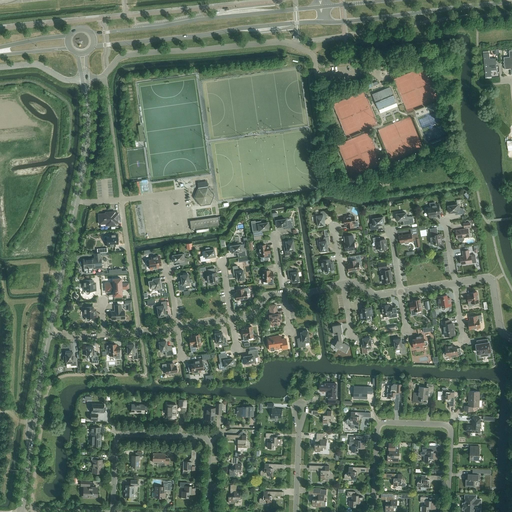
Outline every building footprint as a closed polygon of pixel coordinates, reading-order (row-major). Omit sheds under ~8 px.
[(483,54),(484,65),(496,64),(495,58),(490,59),(489,53),(488,51),(483,51),(483,54)] [(496,64),(484,65),(485,77),(491,77),(491,71),(497,70),(496,64)] [(379,110),(396,103),(396,102),(390,87),(382,90),(373,95),(379,110)] [(149,192),(148,179),(137,180),(138,193),(149,192)] [(210,204),(214,195),(208,187),(198,188),(194,198),(200,206),(210,204)] [(425,210),(425,211),(426,211),(426,212),(427,212),(428,212),(429,212),(429,218),(434,217),(434,215),(440,214),(438,204),(436,205),(435,202),(430,203),(430,207),(427,208),(426,208),(425,209),(425,210)] [(456,215),(464,213),(463,208),(460,208),(460,204),(447,206),(448,211),(449,211),(449,213),(456,212),(456,215)] [(327,217),(326,211),(321,212),(321,216),(317,216),(318,227),(323,226),(323,225),(325,225),(324,218),(327,217)] [(104,216),(104,214),(99,215),(99,219),(98,219),(99,223),(100,224),(107,223),(107,225),(115,225),(115,223),(118,222),(118,213),(117,213),(117,214),(114,214),(114,213),(113,213),(107,213),(107,214),(106,214),(106,216),(104,216)] [(412,216),(406,217),(406,213),(395,215),(396,219),(397,219),(397,221),(404,220),(405,225),(414,223),(413,216),(412,216)] [(349,218),(344,218),(344,219),(343,220),(343,222),(344,222),(345,225),(347,225),(347,228),(358,226),(358,221),(355,222),(355,217),(352,217),(352,215),(351,214),(349,215),(348,216),(349,218)] [(191,229),(192,229),(219,225),(218,217),(189,221),(191,229)] [(377,225),(384,224),(383,222),(385,222),(384,217),(371,219),(372,223),(370,224),(371,230),(378,229),(377,225)] [(285,219),(275,221),(275,225),(277,225),(277,227),(284,226),(284,229),(292,228),(291,222),(291,218),(285,219)] [(251,221),(251,225),(253,237),(262,235),(261,230),(268,229),(268,227),(269,227),(268,223),(261,224),(260,221),(255,222),(254,221),(251,221)] [(464,239),(464,238),(469,237),(468,229),(467,229),(467,227),(470,226),(470,223),(464,224),(464,227),(465,229),(456,231),(457,239),(459,238),(459,239),(461,241),(463,241),(464,239)] [(411,234),(399,236),(400,243),(405,243),(406,244),(408,243),(409,243),(409,242),(413,241),(416,241),(416,247),(420,246),(419,238),(418,233),(419,233),(418,227),(410,228),(411,234)] [(437,245),(442,244),(440,234),(438,235),(437,232),(438,232),(437,228),(430,229),(431,234),(432,234),(433,237),(430,237),(432,244),(433,244),(433,245),(433,246),(434,246),(435,246),(437,246),(437,245)] [(109,236),(106,236),(105,236),(104,236),(104,237),(103,237),(103,238),(103,239),(103,240),(104,240),(104,241),(105,241),(106,241),(107,241),(107,247),(115,246),(115,244),(118,243),(117,234),(109,235),(109,236)] [(344,237),(345,243),(344,243),(345,247),(345,248),(345,250),(346,250),(346,251),(356,250),(354,241),(353,235),(344,237)] [(329,237),(324,237),(324,238),(323,239),(317,240),(318,246),(321,246),(322,253),(326,252),(326,251),(328,250),(327,244),(330,243),(329,237)] [(380,251),(382,251),(382,250),(386,249),(385,244),(386,244),(385,239),(380,240),(380,237),(373,238),(373,243),(376,242),(377,249),(378,249),(378,250),(379,251),(380,251)] [(290,251),(294,250),(292,239),(287,240),(288,241),(286,242),(287,248),(284,249),(285,256),(290,255),(290,254),(290,251)] [(264,256),(264,258),(270,257),(269,246),(265,247),(265,245),(262,245),(261,244),(260,245),(259,246),(258,246),(260,257),(264,256)] [(247,256),(247,254),(246,248),(240,249),(240,245),(229,246),(230,251),(231,251),(231,253),(238,252),(239,257),(247,256)] [(200,257),(200,262),(208,260),(208,258),(215,256),(214,255),(216,254),(215,250),(210,250),(209,248),(209,247),(206,248),(205,249),(206,251),(202,252),(203,255),(200,257)] [(469,256),(469,250),(463,251),(463,255),(464,255),(464,256),(460,257),(461,264),(476,262),(475,255),(469,256)] [(95,259),(83,260),(84,269),(84,273),(92,273),(92,268),(93,269),(102,268),(101,258),(100,258),(100,253),(94,254),(95,259)] [(181,265),(188,264),(187,258),(186,258),(185,257),(184,254),(171,256),(172,260),(173,260),(174,262),(180,261),(181,265)] [(148,264),(149,264),(150,269),(158,268),(157,266),(160,265),(159,256),(151,258),(151,259),(148,259),(147,259),(147,260),(146,260),(146,261),(146,262),(146,263),(147,264),(148,264)] [(323,269),(324,272),(324,273),(325,274),(326,274),(327,274),(328,274),(328,273),(329,273),(329,272),(329,271),(329,270),(334,270),(333,262),(330,262),(330,259),(321,261),(322,269),(323,269)] [(349,271),(360,270),(359,265),(361,264),(361,259),(349,261),(350,264),(348,265),(348,267),(348,268),(348,270),(349,270),(349,271)] [(383,283),(392,281),(391,277),(390,274),(390,270),(386,271),(386,268),(387,268),(386,263),(379,264),(379,269),(381,269),(381,271),(383,283)] [(236,274),(237,280),(239,280),(240,281),(244,281),(242,270),(239,271),(237,266),(232,266),(233,274),(236,274)] [(209,283),(209,284),(210,284),(211,285),(213,284),(213,283),(218,282),(216,273),(215,273),(214,268),(207,269),(208,275),(207,275),(208,282),(209,282),(209,283)] [(299,282),(297,270),(293,270),(292,268),(287,269),(288,276),(291,275),(292,282),(294,282),(294,283),(299,282)] [(269,272),(269,270),(267,270),(266,270),(264,270),(263,270),(263,281),(268,281),(268,284),(273,284),(273,272),(269,272)] [(185,286),(189,286),(187,273),(182,274),(183,275),(181,275),(182,282),(178,283),(179,291),(185,290),(185,289),(185,286)] [(157,277),(153,278),(153,281),(149,281),(150,288),(154,287),(155,291),(158,290),(159,293),(165,292),(163,284),(160,285),(159,278),(157,279),(157,277)] [(114,296),(122,296),(121,289),(125,289),(125,284),(121,284),(121,278),(113,279),(113,283),(105,283),(106,292),(113,292),(114,296)] [(90,292),(90,291),(95,291),(95,283),(92,283),(92,280),(83,280),(84,289),(85,289),(85,292),(85,293),(86,294),(87,294),(87,295),(88,295),(88,294),(89,294),(90,293),(90,292)] [(236,300),(247,298),(246,293),(248,293),(248,288),(237,290),(237,293),(235,293),(235,296),(235,297),(235,298),(236,299),(236,300)] [(471,295),(467,295),(469,306),(474,306),(474,307),(479,306),(478,303),(477,292),(476,292),(475,291),(474,292),(473,292),(470,293),(471,295)] [(446,306),(451,306),(450,301),(448,301),(447,295),(438,297),(439,305),(440,305),(441,308),(441,309),(442,309),(442,310),(443,310),(444,310),(445,310),(445,309),(446,308),(446,307),(446,306)] [(415,300),(413,301),(413,303),(410,303),(412,315),(417,315),(416,311),(421,310),(419,300),(418,300),(418,299),(416,299),(415,300)] [(167,308),(166,301),(161,302),(161,306),(157,307),(159,317),(163,317),(163,315),(165,315),(164,308),(167,308)] [(389,306),(388,304),(386,305),(385,304),(383,305),(382,306),(384,316),(389,316),(389,318),(397,317),(396,308),(392,308),(392,306),(389,306)] [(124,319),(124,311),(121,311),(121,305),(114,305),(115,309),(115,311),(111,312),(111,320),(124,319)] [(281,320),(281,319),(280,315),(280,314),(279,315),(279,314),(276,314),(276,311),(277,311),(276,305),(269,306),(270,315),(269,315),(269,316),(270,321),(270,322),(271,322),(272,326),(277,325),(276,322),(277,322),(277,321),(280,321),(280,320),(281,320)] [(90,319),(90,318),(96,317),(95,310),(93,310),(93,307),(83,307),(84,316),(85,316),(85,319),(85,320),(86,320),(86,321),(87,321),(88,321),(89,321),(90,320),(90,319)] [(372,319),(371,316),(372,316),(371,307),(362,309),(362,312),(360,312),(361,320),(367,319),(367,320),(367,321),(368,321),(368,322),(369,322),(370,322),(371,321),(372,320),(372,319)] [(479,321),(482,321),(481,315),(477,316),(470,317),(470,321),(468,321),(469,325),(468,326),(468,327),(469,328),(469,329),(480,327),(479,321)] [(449,335),(454,335),(453,330),(453,327),(452,323),(450,324),(449,320),(442,321),(442,325),(444,325),(445,336),(446,336),(447,337),(449,336),(449,335)] [(337,343),(335,347),(340,349),(340,351),(342,350),(346,352),(347,350),(348,350),(348,349),(349,346),(344,343),(344,344),(342,344),(341,334),(342,334),(342,332),(342,331),(342,330),(341,325),(332,326),(333,329),(334,332),(338,332),(339,341),(338,340),(337,343)] [(242,330),(243,341),(248,340),(248,338),(253,337),(251,326),(250,326),(248,326),(247,327),(245,327),(245,329),(242,330)] [(309,343),(307,330),(302,331),(302,332),(301,332),(302,339),(297,340),(298,348),(305,347),(305,346),(305,343),(309,343)] [(219,331),(215,332),(217,345),(221,344),(221,346),(222,346),(227,345),(226,338),(223,339),(222,332),(220,333),(219,331)] [(194,335),(192,336),(192,338),(189,338),(191,351),(196,350),(195,346),(200,345),(198,335),(197,335),(197,334),(195,334),(194,335)] [(427,344),(428,343),(428,342),(427,342),(426,341),(425,341),(424,341),(423,335),(415,337),(416,339),(413,340),(414,349),(422,347),(422,346),(426,346),(426,345),(427,345),(427,344)] [(280,336),(267,338),(269,349),(270,349),(270,351),(271,351),(274,351),(274,350),(274,348),(281,347),(282,349),(287,348),(285,339),(281,340),(280,336)] [(361,346),(363,354),(368,353),(368,348),(371,347),(370,336),(365,337),(365,338),(363,339),(364,345),(361,346)] [(399,338),(394,339),(396,349),(400,349),(401,353),(401,354),(406,353),(405,345),(402,345),(401,339),(399,339),(399,338)] [(480,344),(477,345),(477,348),(478,353),(480,353),(480,355),(482,356),(487,356),(489,354),(488,352),(490,351),(489,346),(489,343),(488,343),(487,339),(479,341),(480,344)] [(167,348),(166,341),(164,341),(163,340),(159,341),(160,352),(164,351),(166,356),(173,355),(172,347),(167,348)] [(132,359),(138,359),(137,351),(134,351),(134,344),(132,345),(132,343),(127,344),(128,354),(131,354),(132,359)] [(116,346),(116,344),(113,344),(112,344),(111,344),(110,345),(109,345),(109,346),(106,346),(107,351),(109,351),(110,356),(115,355),(115,359),(120,358),(119,346),(116,346)] [(458,355),(461,354),(460,348),(457,348),(457,347),(450,348),(450,345),(445,346),(446,352),(445,352),(444,353),(443,354),(443,355),(444,356),(445,356),(446,356),(449,356),(450,357),(458,356),(458,355)] [(91,346),(86,346),(87,357),(91,357),(92,360),(92,361),(92,363),(98,363),(98,360),(97,353),(93,354),(93,347),(91,347),(91,346)] [(243,359),(242,359),(243,364),(246,363),(246,365),(249,365),(249,363),(256,362),(255,358),(258,357),(257,350),(249,351),(250,356),(243,357),(243,359)] [(70,364),(71,366),(76,366),(76,359),(73,359),(72,352),(70,352),(70,351),(66,351),(66,356),(63,356),(63,357),(63,361),(64,361),(66,361),(66,364),(70,364)] [(219,358),(220,363),(218,364),(219,370),(223,369),(223,367),(235,365),(234,360),(233,360),(233,359),(226,360),(226,357),(219,358)] [(203,365),(202,365),(201,360),(196,361),(197,363),(187,365),(189,372),(192,371),(192,373),(200,372),(200,371),(204,370),(205,370),(205,369),(206,368),(206,367),(205,367),(205,366),(204,366),(204,365),(203,365)] [(176,368),(176,366),(174,366),(173,363),(162,365),(163,370),(165,369),(166,374),(177,372),(177,371),(177,369),(176,368)] [(394,383),(391,386),(387,386),(387,398),(391,398),(395,402),(395,404),(394,410),(399,410),(399,404),(399,392),(402,392),(403,384),(394,383)] [(418,393),(413,393),(412,402),(422,403),(422,399),(427,400),(428,391),(434,391),(434,384),(427,383),(426,388),(419,387),(418,393)] [(336,399),(336,384),(320,384),(320,391),(329,391),(328,399),(336,399)] [(372,394),(372,388),(354,388),(354,399),(367,399),(367,393),(372,394)] [(442,388),(442,391),(438,391),(438,399),(442,400),(445,400),(449,404),(449,406),(453,406),(454,392),(450,392),(447,388),(442,388)] [(479,400),(479,392),(469,391),(469,406),(465,406),(464,411),(472,412),(473,406),(479,407),(479,406),(481,406),(482,400),(479,400)] [(148,410),(148,402),(144,402),(144,405),(131,404),(131,413),(144,413),(144,409),(148,410)] [(104,413),(104,404),(92,404),(91,414),(90,414),(90,420),(97,421),(97,413),(104,413)] [(221,414),(221,404),(216,404),(215,409),(206,408),(205,420),(214,420),(215,414),(221,414)] [(167,405),(167,418),(167,420),(174,420),(174,418),(175,418),(176,405),(167,405)] [(253,417),(253,408),(246,407),(246,408),(237,408),(237,416),(253,417)] [(282,418),(282,410),(275,410),(275,409),(272,409),(271,419),(276,419),(276,418),(282,418)] [(332,412),(318,411),(318,410),(312,410),(311,414),(317,415),(319,415),(323,420),(323,423),(335,424),(335,420),(331,416),(332,412)] [(359,428),(359,425),(359,421),(363,417),(365,417),(371,417),(371,413),(363,412),(363,413),(351,412),(351,416),(347,420),(347,424),(351,424),(350,428),(359,428)] [(479,432),(480,418),(473,418),(472,426),(467,426),(467,432),(479,432)] [(100,446),(101,433),(97,433),(98,427),(90,426),(90,433),(92,433),(91,445),(100,446)] [(281,445),(281,439),(275,439),(275,437),(272,437),(273,433),(266,433),(266,439),(270,439),(270,442),(268,442),(268,449),(274,449),(274,445),(281,445)] [(237,435),(233,435),(226,434),(226,439),(234,439),(238,443),(238,447),(250,448),(250,444),(247,440),(247,435),(243,435),(237,435)] [(317,439),(318,439),(318,442),(317,442),(317,444),(315,444),(315,452),(320,452),(321,451),(323,451),(323,447),(326,448),(327,440),(323,440),(323,434),(317,434),(317,439)] [(350,437),(350,441),(349,441),(349,446),(355,446),(352,446),(352,452),(358,452),(359,449),(365,449),(365,443),(363,443),(364,436),(356,435),(356,437),(350,437)] [(388,454),(387,462),(399,462),(399,450),(395,450),(396,444),(389,444),(389,447),(389,449),(391,450),(391,452),(389,452),(389,454),(388,454)] [(421,456),(424,456),(424,462),(431,462),(431,459),(438,459),(438,452),(437,452),(437,446),(429,446),(429,447),(423,447),(422,452),(421,452),(421,456)] [(479,456),(479,447),(470,446),(470,460),(477,460),(478,456),(479,456)] [(142,456),(142,453),(136,452),(136,456),(132,455),(131,467),(135,467),(135,468),(139,468),(139,456),(142,456)] [(164,465),(164,463),(164,465),(169,465),(169,458),(165,458),(165,454),(153,453),(152,462),(157,462),(157,465),(164,465)] [(195,470),(195,456),(191,456),(191,458),(187,462),(183,461),(183,474),(187,474),(191,470),(195,470)] [(101,473),(102,461),(98,461),(98,457),(91,457),(91,460),(93,460),(92,472),(101,473)] [(241,471),(242,464),(235,464),(235,466),(232,466),(232,468),(230,468),(230,476),(235,476),(235,475),(238,475),(238,471),(241,471)] [(278,464),(265,464),(265,468),(260,471),(260,476),(272,476),(273,472),(277,469),(279,469),(279,468),(285,468),(285,464),(278,464)] [(333,479),(333,475),(329,471),(329,466),(315,466),(315,470),(317,470),(321,475),(321,478),(333,479)] [(357,480),(357,476),(357,475),(361,472),(363,472),(369,472),(369,468),(363,467),(363,468),(349,467),(349,471),(345,475),(344,479),(357,480)] [(382,477),(388,478),(390,478),(393,482),(393,486),(397,486),(396,489),(401,489),(401,486),(405,486),(406,482),(402,478),(402,477),(402,474),(390,474),(390,473),(382,473),(382,474),(382,477)] [(478,480),(478,475),(468,474),(468,479),(466,479),(465,486),(474,486),(475,480),(478,480)] [(417,483),(417,487),(421,487),(421,490),(426,490),(426,487),(429,487),(429,484),(433,480),(435,480),(441,480),(442,475),(434,475),(421,475),(421,479),(417,483)] [(137,486),(138,480),(131,480),(130,485),(126,485),(125,497),(134,497),(135,485),(137,486)] [(165,493),(164,493),(164,490),(167,490),(171,490),(171,481),(167,480),(167,484),(163,484),(163,487),(155,486),(155,498),(164,498),(165,498),(165,493)] [(195,488),(191,488),(191,486),(186,486),(186,483),(180,482),(180,488),(184,488),(184,491),(182,491),(181,498),(188,498),(188,494),(195,495),(195,488)] [(229,496),(228,503),(234,503),(234,502),(237,502),(237,499),(240,499),(241,491),(237,491),(237,485),(231,485),(230,488),(234,488),(234,493),(231,493),(230,496),(229,496)] [(96,497),(97,488),(84,488),(84,497),(96,497)] [(324,501),(324,500),(324,495),(326,495),(327,490),(321,490),(321,489),(315,488),(314,494),(316,494),(316,496),(314,496),(314,499),(313,499),(312,507),(325,507),(326,501),(324,501)] [(278,491),(278,492),(263,491),(263,495),(259,499),(259,503),(272,504),(272,500),(276,496),(284,496),(284,492),(278,491)] [(352,497),(352,501),(350,501),(349,507),(356,507),(356,503),(363,504),(363,497),(356,497),(356,495),(354,495),(354,492),(348,492),(347,497),(352,497)] [(381,493),(381,497),(387,497),(387,502),(387,504),(385,504),(385,511),(390,511),(391,511),(393,511),(393,507),(397,507),(397,500),(398,494),(393,494),(387,494),(381,493)] [(480,507),(481,500),(476,500),(476,496),(465,495),(465,504),(463,504),(463,509),(465,509),(464,511),(475,511),(475,507),(480,507)] [(420,497),(420,502),(425,502),(425,506),(422,506),(422,511),(428,511),(428,509),(435,509),(435,503),(429,502),(429,500),(426,500),(427,497),(420,497)]
